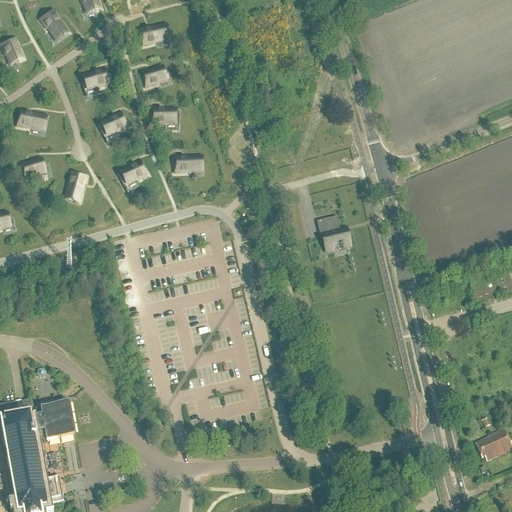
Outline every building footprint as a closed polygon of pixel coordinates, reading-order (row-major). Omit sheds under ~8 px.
[(96,0),(81,0),(87,15),(100,11),(96,0)] [(52,13),(41,21),(54,40),(66,32),(52,13)] [(162,28),(139,33),(142,47),(165,42),(162,28)] [(15,41),(2,47),(10,67),(23,61),(15,41)] [(162,70),(141,75),(145,89),(166,83),(162,70)] [(106,72),(84,80),(85,84),(88,93),(91,92),(93,97),(99,94),(98,90),(110,86),(106,72)] [(176,113),(152,112),(152,126),(175,127),(176,113)] [(43,118),(20,114),(17,128),(40,132),(43,118)] [(122,116),(101,127),(108,140),(111,138),(113,142),(119,139),(117,135),(128,128),(122,116)] [(197,160),(174,160),(175,174),(198,173),(197,160)] [(41,161),(20,168),(24,181),(45,175),(41,161)] [(128,172),(121,175),(128,188),(131,186),(133,190),(139,187),(137,183),(148,177),(141,164),(128,172)] [(86,179),(72,175),(66,197),(80,201),(86,179)] [(330,187),(310,190),(311,199),(331,196),(330,187)] [(346,208),(348,214),(357,211),(355,205),(346,208)] [(7,215),(0,216),(0,231),(10,229),(7,215)] [(337,219),(328,221),(332,235),(322,237),(326,252),(340,249),(340,250),(343,249),(343,248),(349,247),(345,232),(340,233),(337,219)] [(42,379),(50,375),(48,371),(40,375),(42,379)] [(0,423),(2,423),(4,429),(14,482),(19,511),(46,511),(34,446),(48,443),(74,438),(67,405),(42,410),(42,409),(40,410),(42,417),(32,419),(31,417),(30,418),(18,420),(17,415),(23,414),(21,402),(15,403),(15,404),(4,406),(0,406),(0,423)] [(490,428),(486,421),(480,425),(484,432),(490,428)] [(485,458),(487,463),(495,459),(511,451),(511,448),(504,431),(489,438),(490,439),(475,446),(482,460),(485,458)] [(61,495),(68,494),(66,473),(59,474),(61,495)]
